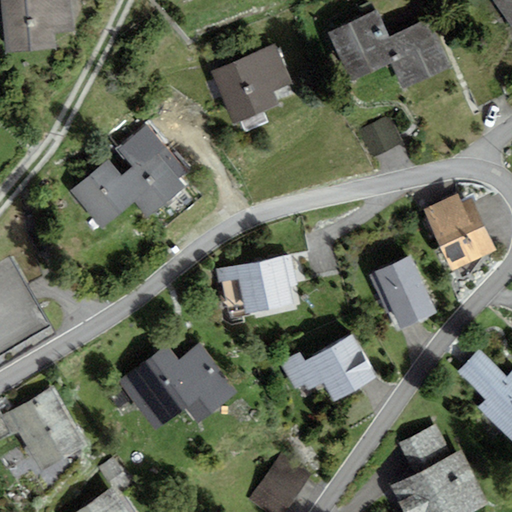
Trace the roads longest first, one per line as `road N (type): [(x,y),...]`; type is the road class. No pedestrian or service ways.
road 1 (residential): [(0,381),(259,215),(456,170),(486,172),(511,191)]
road 2 (residential): [(511,262),(411,382),(319,511)]
road 3 (residential): [(126,0),(62,125),(0,205)]
